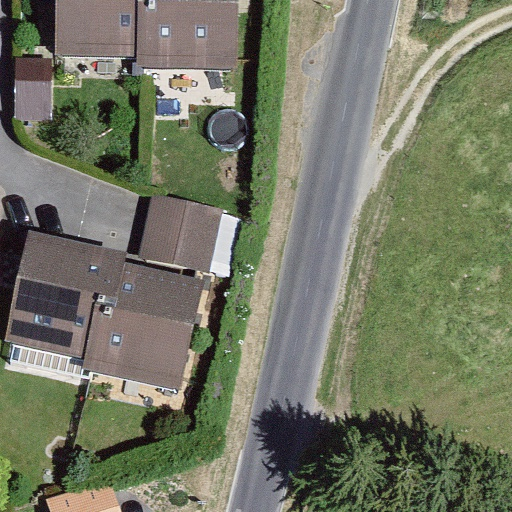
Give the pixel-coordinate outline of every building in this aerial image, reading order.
[(65,0),(64,49),(241,59),(240,0),(65,0)] [(0,277),(2,277),(8,182),(0,181),(0,277)] [(145,257),(218,265),(225,203),(152,194),(145,257)] [(35,233),(10,350),(181,394),(203,277),(35,233)] [(119,511),(109,485),(48,507),(50,511),(119,511)]
